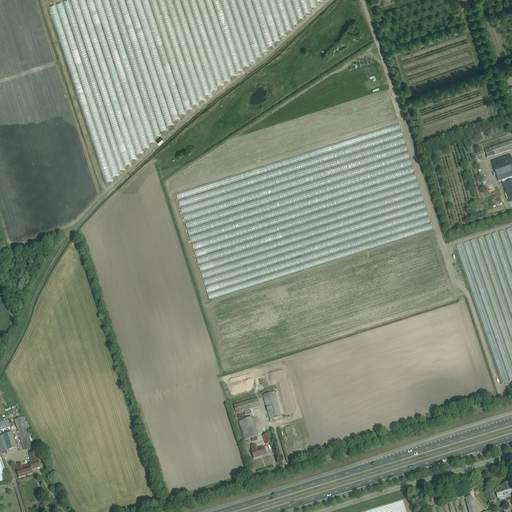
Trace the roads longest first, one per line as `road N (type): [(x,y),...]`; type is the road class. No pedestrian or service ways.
road 1 (unclassified): [(147,511),(511,396)]
road 2 (motorway): [(511,421),(220,511)]
road 3 (motorway): [(268,511),(511,436)]
road 4 (unclassified): [(511,457),(325,511)]
